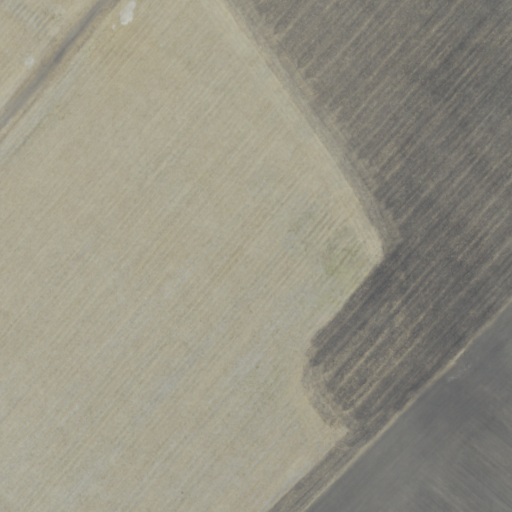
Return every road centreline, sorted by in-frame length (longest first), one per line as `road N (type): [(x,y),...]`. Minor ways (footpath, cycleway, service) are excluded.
road 1 (residential): [(0,338),(207,511)]
road 2 (residential): [(0,140),(120,0)]
